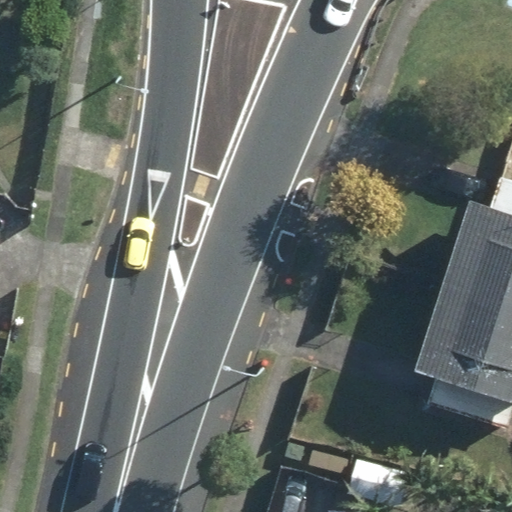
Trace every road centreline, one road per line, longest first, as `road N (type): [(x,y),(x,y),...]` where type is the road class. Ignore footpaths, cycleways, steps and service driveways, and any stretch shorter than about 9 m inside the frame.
road 1 (secondary): [(302,0),(154,370)]
road 2 (secondary): [(154,370),(179,0)]
road 3 (secondary): [(119,511),(154,370)]
